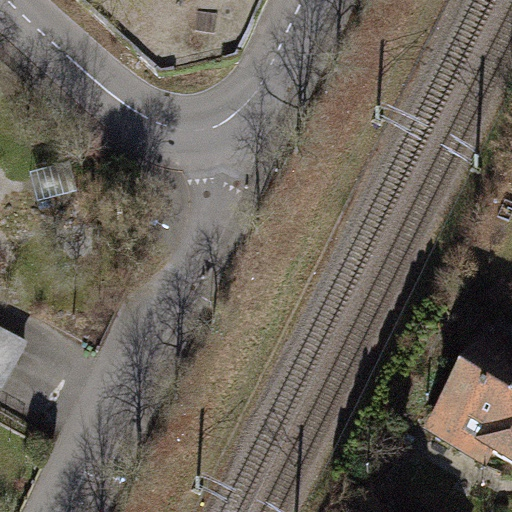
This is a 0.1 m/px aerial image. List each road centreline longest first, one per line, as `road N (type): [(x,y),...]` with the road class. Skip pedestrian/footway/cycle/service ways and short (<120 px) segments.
road 1 (residential): [(66,511),(223,195),(213,130)]
road 2 (residential): [(213,130),(151,120),(9,0)]
road 3 (residential): [(306,0),(257,99),(213,130)]
